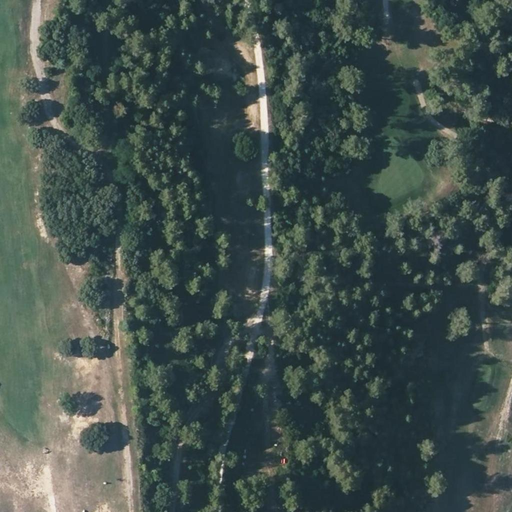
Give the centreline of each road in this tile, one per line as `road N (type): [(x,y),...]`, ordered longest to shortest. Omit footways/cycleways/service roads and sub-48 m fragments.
road 1 (track): [(37,0),(34,34),(52,119),(104,166),(118,200),(117,333),(132,511)]
road 2 (track): [(265,278),(267,511)]
road 3 (track): [(419,81),(426,105),(450,134),(471,137),(511,122)]
